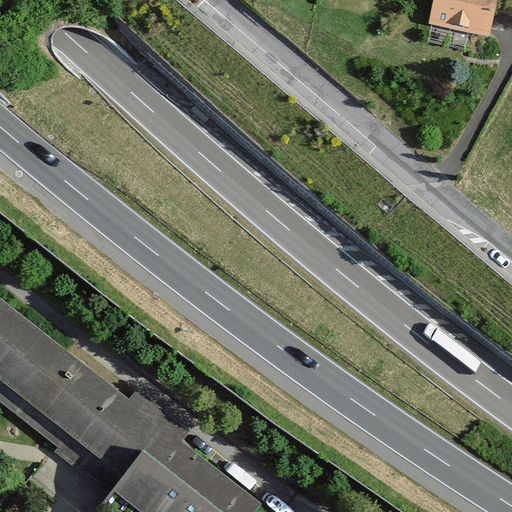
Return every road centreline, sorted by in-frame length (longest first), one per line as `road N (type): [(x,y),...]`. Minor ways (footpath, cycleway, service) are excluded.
road 1 (motorway): [(0,124),(179,275),(511,506)]
road 2 (motorway): [(511,404),(332,264),(32,0)]
road 3 (tertiary): [(511,255),(210,0)]
road 4 (residential): [(308,511),(0,270)]
